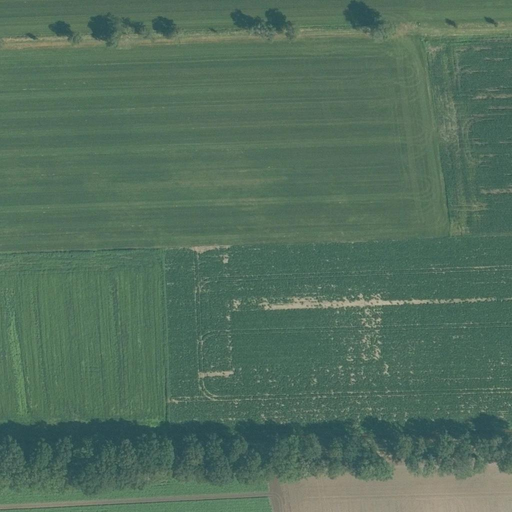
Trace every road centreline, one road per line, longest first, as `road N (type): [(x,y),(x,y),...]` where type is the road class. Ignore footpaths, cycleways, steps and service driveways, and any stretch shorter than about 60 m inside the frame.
road 1 (track): [(0,461),(511,447)]
road 2 (track): [(428,31),(0,47)]
